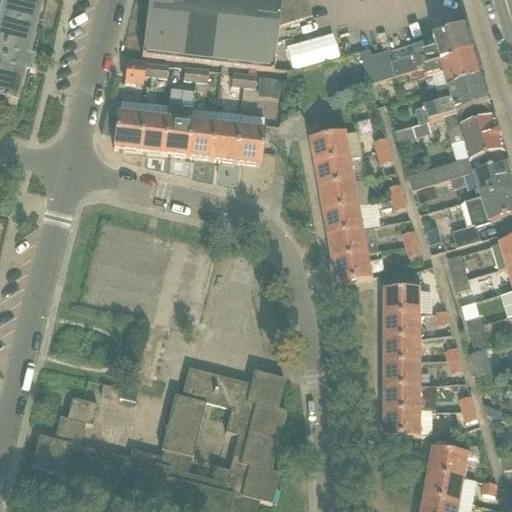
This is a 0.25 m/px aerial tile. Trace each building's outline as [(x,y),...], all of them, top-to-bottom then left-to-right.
[(3,1),(0,13),(0,24),(34,33),(39,12),(42,4),(47,4),(48,0),(1,0),(2,1),(3,1)] [(311,21),(304,0),(148,0),(142,59),(272,75),(278,30),(311,21)] [(0,104),(4,106),(3,109),(7,109),(8,107),(15,109),(23,78),(29,79),(30,75),(31,70),(32,66),(26,64),(34,33),(0,24),(0,104)] [(373,60),(372,60),(380,86),(413,76),(423,73),(476,57),(468,31),(424,44),(427,56),(415,59),(392,66),(389,55),(373,60)] [(371,53),(360,56),(371,89),(380,86),(372,60),(373,60),(371,53)] [(423,73),(425,81),(426,82),(445,76),(450,93),(484,83),(476,57),(423,73)] [(144,67),(130,66),(128,66),(125,88),(141,90),(142,80),(144,67)] [(144,67),(142,80),(154,81),(156,69),(144,67)] [(156,69),(154,81),(167,83),(169,70),(156,69)] [(183,85),(195,86),(197,73),(185,72),(183,85)] [(209,74),(197,73),(195,86),(207,87),(209,74)] [(423,73),(413,76),(416,84),(425,81),(423,73)] [(232,91),(243,92),(245,79),(233,77),(232,91)] [(257,80),(245,79),(243,92),(256,93),(257,80)] [(259,80),(257,98),(279,100),(281,83),(259,80)] [(429,127),(445,122),(446,122),(491,108),(484,83),(450,93),(453,103),(417,114),(421,129),(429,127)] [(257,99),(256,109),(279,111),(280,102),(257,99)] [(110,103),(101,138),(115,142),(114,153),(138,156),(143,120),(118,117),(121,105),(110,103)] [(446,122),(454,151),(458,165),(458,166),(471,163),(472,166),(505,155),(491,108),(446,122)] [(187,161),(192,114),(168,111),(167,122),(163,158),(187,161)] [(192,114),(187,161),(210,164),(215,128),(216,116),(192,114)] [(143,120),(138,156),(163,158),(167,122),(143,120)] [(421,129),(396,136),(400,147),(432,137),(429,127),(421,129)] [(215,128),(210,164),(235,167),(239,131),(215,128)] [(239,131),(235,167),(259,170),(263,134),(239,131)] [(359,137),(312,145),(316,169),(351,163),(362,161),(363,161),(363,160),(359,137)] [(379,158),(391,154),(387,143),(375,146),(379,158)] [(394,165),(391,154),(379,158),(382,169),(394,165)] [(458,166),(434,174),(438,189),(452,184),(464,181),(465,181),(477,177),(509,167),(505,155),(472,166),(471,163),(458,166)] [(351,163),(316,169),(321,193),(356,187),(351,163)] [(484,202),(511,193),(511,177),(509,167),(477,177),(484,202)] [(464,181),(452,184),(455,193),(466,190),(464,181)] [(325,217),(373,208),(368,184),(366,184),(367,185),(356,187),(321,193),(325,217)] [(392,204),(405,200),(402,189),(389,193),(392,204)] [(438,202),(435,192),(418,198),(421,208),(430,205),(438,202)] [(468,232),(453,236),(458,252),(481,246),(478,233),(490,229),(490,226),(511,220),(511,193),(484,202),(461,209),(468,232)] [(408,211),(405,200),(392,204),(396,215),(408,211)] [(373,208),(325,217),(329,241),(365,235),(365,233),(381,230),(377,208),(373,208)] [(369,259),(369,258),(365,235),(329,241),(334,265),(369,259)] [(415,236),(402,240),(406,251),(418,247),(415,236)] [(165,239),(137,386),(155,390),(184,242),(165,239)] [(500,274),(509,272),(509,273),(511,271),(511,245),(493,251),(500,274)] [(422,259),(418,247),(406,251),(409,262),(422,259)] [(199,307),(212,257),(196,253),(183,302),(199,307)] [(338,289),(374,283),(369,259),(334,265),(338,289)] [(464,267),(450,271),(456,289),(470,285),(464,267)] [(386,295),(386,300),(386,320),(422,319),(422,295),(422,285),(407,285),(407,295),(386,295)] [(470,285),(456,289),(458,296),(472,292),(470,285)] [(183,331),(196,333),(199,314),(186,312),(183,331)] [(451,327),(448,315),(436,319),(439,331),(451,327)] [(386,320),(386,328),(386,343),(422,343),(422,319),(386,320)] [(481,322),(466,326),(469,336),(483,331),(481,322)] [(483,331),(469,336),(476,358),(486,355),(486,354),(489,353),(483,331)] [(386,343),(386,352),(386,368),(422,368),(422,343),(386,343)] [(459,352),(446,356),(448,364),(461,361),(459,352)] [(493,377),(486,355),(476,358),(471,359),(477,382),(493,377)] [(465,375),(461,361),(448,364),(452,379),(465,375)] [(386,368),(386,376),(386,392),(422,392),(422,368),(386,368)] [(280,478),(271,475),(286,416),(278,413),(285,383),(274,381),(254,376),(250,388),(188,372),(181,401),(175,400),(161,454),(163,455),(161,461),(141,456),(137,474),(131,496),(161,503),(158,511),(258,511),(260,506),(272,509),(280,478)] [(138,394),(131,392),(122,390),(119,402),(135,406),(138,394)] [(386,392),(386,401),(386,417),(422,416),(422,392),(386,392)] [(473,401),(459,405),(463,416),(476,412),(473,401)] [(39,440),(31,471),(63,479),(64,473),(86,479),(82,493),(114,501),(121,470),(137,474),(141,456),(132,454),(129,462),(79,450),(85,428),(92,429),(98,409),(83,405),(82,405),(72,402),(66,425),(65,425),(64,425),(63,425),(62,425),(62,426),(61,426),(60,426),(60,427),(59,428),(59,429),(59,430),(58,430),(58,431),(58,432),(58,433),(59,433),(59,434),(59,435),(60,435),(60,436),(61,436),(61,437),(62,437),(63,437),(63,438),(64,438),(67,438),(65,447),(39,440)] [(504,416),(484,409),(487,418),(488,419),(501,424),(504,416)] [(476,412),(463,416),(463,417),(466,427),(478,424),(479,423),(476,412)] [(386,417),(386,441),(422,441),(422,416),(386,417)] [(506,438),(502,424),(494,427),(497,440),(506,438)] [(434,453),(430,477),(465,484),(469,459),(471,450),(457,447),(456,457),(434,453)] [(511,473),(511,463),(503,466),(506,475),(511,473)] [(430,477),(426,501),(461,508),(465,484),(430,477)] [(485,487),(483,499),(495,501),(498,489),(485,487)] [(460,511),(461,508),(426,501),(423,511),(460,511)]
